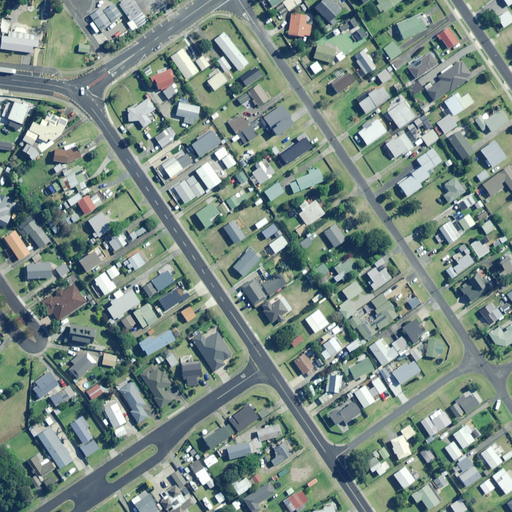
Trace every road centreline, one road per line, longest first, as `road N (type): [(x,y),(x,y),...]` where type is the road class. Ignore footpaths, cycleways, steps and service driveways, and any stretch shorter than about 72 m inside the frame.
road 1 (residential): [(239,0),(478,357)]
road 2 (tertiary): [(78,94),(266,365)]
road 3 (residential): [(478,357),(330,460)]
road 4 (tertiary): [(210,0),(78,94)]
road 5 (residential): [(0,284),(42,337),(29,346),(0,316)]
